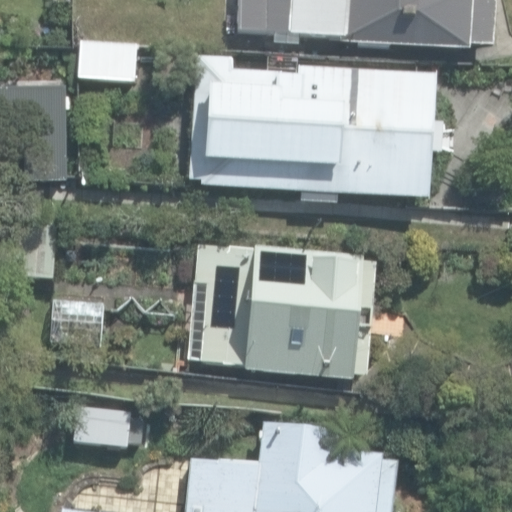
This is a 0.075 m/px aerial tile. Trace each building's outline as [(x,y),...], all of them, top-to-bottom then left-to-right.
[(339,39),(466,45),(466,39),(489,40),(493,13),(490,0),(234,0),(233,27),(340,33),(339,39)] [(77,80),(133,84),(135,48),(79,44),(77,80)] [(298,205),(335,207),(336,196),(426,201),(433,76),(297,68),(297,74),(231,71),(231,60),(195,58),(188,181),(200,182),(200,188),(298,194),(298,205)] [(0,88),(0,180),(63,184),(68,92),(0,88)] [(10,278),(53,280),(56,228),(13,226),(10,278)] [(243,373),(350,382),(350,377),(366,378),(374,264),(361,263),(362,258),(196,246),(187,362),(243,366),(243,373)] [(49,344),(98,348),(101,305),(52,301),(49,344)] [(114,443),(145,447),(149,418),(118,414),(114,443)] [(387,511),(394,461),(377,459),(378,456),(337,451),(339,432),(259,423),(253,465),(188,457),(181,511),(387,511)]
